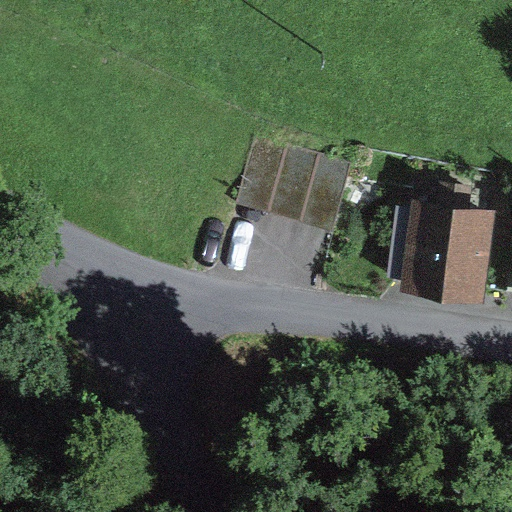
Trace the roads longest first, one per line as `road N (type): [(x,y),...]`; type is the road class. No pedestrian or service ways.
road 1 (unclassified): [(181,298),(511,341)]
road 2 (residential): [(181,298),(133,414),(201,511)]
road 3 (unclassified): [(0,216),(102,270),(181,298)]
